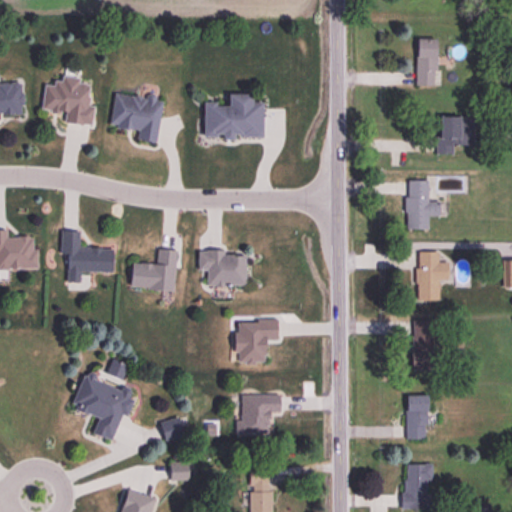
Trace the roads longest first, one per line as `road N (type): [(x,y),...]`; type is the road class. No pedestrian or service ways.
road 1 (residential): [(339,511),(336,0)]
road 2 (residential): [(338,200),(169,197),(0,175)]
road 3 (residential): [(0,495),(20,476),(42,473),(60,489),(52,511),(16,511),(8,493)]
